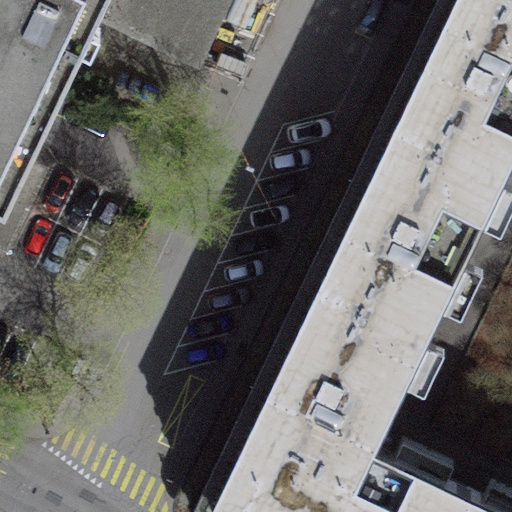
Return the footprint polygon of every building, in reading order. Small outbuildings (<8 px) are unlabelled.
[(94,0),(0,0),(0,231),(2,233),(32,170),(18,163),(91,8),(94,0)] [(200,59),(227,0),(94,0),(91,8),(200,59)] [(511,0),(433,0),(392,87),(380,113),(501,173),(511,148),(511,0)] [(501,173),(380,113),(304,273),(426,333),(501,173)] [(426,333),(304,273),(191,505),(204,511),(333,511),(368,441),(371,443),(426,333)] [(368,441),(333,511),(511,511),(511,509),(371,443),(368,441)]
